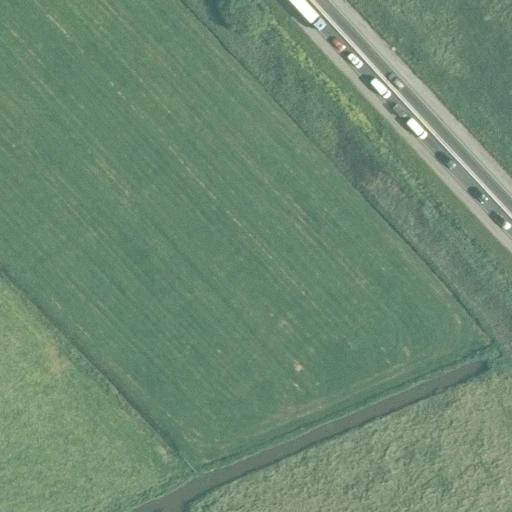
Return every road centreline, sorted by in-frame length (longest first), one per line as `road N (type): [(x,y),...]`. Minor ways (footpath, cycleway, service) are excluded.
road 1 (trunk): [(302,0),(511,227)]
road 2 (trunk): [(511,204),(324,0)]
